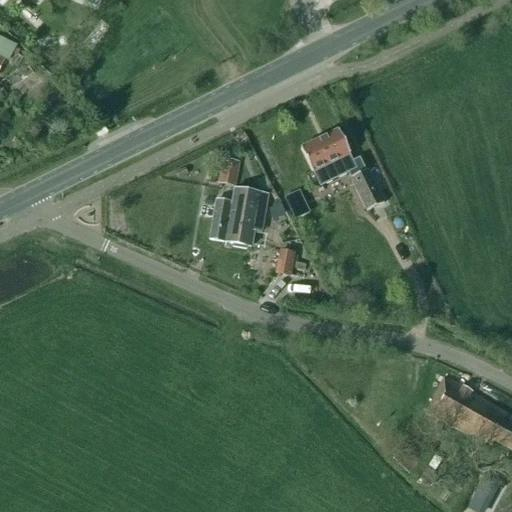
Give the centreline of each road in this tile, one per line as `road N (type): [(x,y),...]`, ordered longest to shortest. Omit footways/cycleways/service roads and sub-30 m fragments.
road 1 (unclassified): [(15,203),(259,316),(431,349),(511,388)]
road 2 (tertiary): [(15,203),(420,0)]
